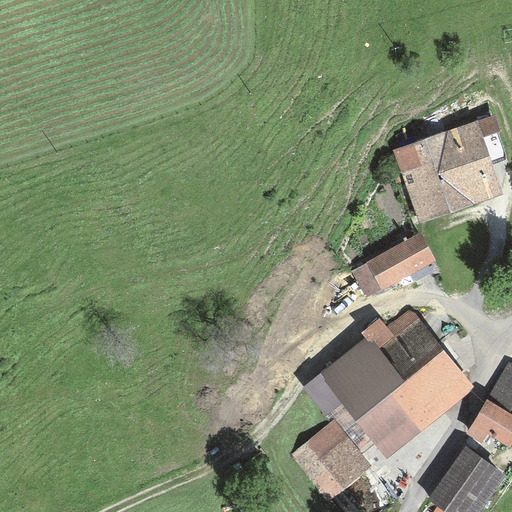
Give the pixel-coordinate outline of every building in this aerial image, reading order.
[(491,191),(482,162),(502,155),(489,120),(393,152),(415,217),(491,191)] [(410,270),(414,278),(435,267),(421,239),(361,270),(371,290),(410,270)] [(369,339),(309,386),(321,401),(335,390),(377,443),(461,378),(408,312),(384,331),(378,323),(365,333),(369,339)] [(511,445),(511,443),(511,366),(509,365),(475,424),(511,445)] [(368,469),(332,421),(292,452),(329,499),(368,469)] [(447,511),(473,511),(500,474),(468,451),(433,502),(447,511)]
